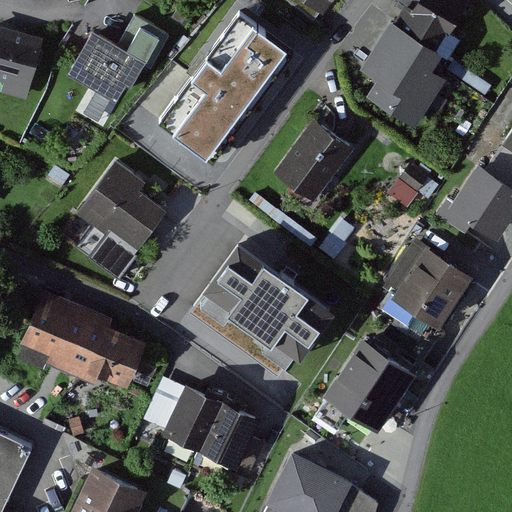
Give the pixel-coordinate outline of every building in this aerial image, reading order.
[(333,0),(298,0),(320,17),(333,0)] [(468,0),(412,0),(399,20),(391,15),(359,64),(377,75),(367,89),(416,121),(424,108),(437,117),(451,97),(437,88),(447,74),(432,64),(442,49),(438,47),(468,0)] [(241,3),(154,116),(210,158),(296,46),(241,3)] [(173,32),(136,11),(119,40),(93,25),(68,69),(117,97),(140,57),(154,65),(173,32)] [(45,38),(0,26),(0,79),(7,81),(4,92),(30,99),(45,38)] [(358,146),(318,115),(277,167),(317,198),(358,146)] [(511,125),(503,137),(511,143),(511,125)] [(511,199),(511,174),(472,149),(440,199),(491,232),(511,199)] [(410,192),(431,165),(412,150),(391,178),(410,192)] [(150,182),(120,160),(86,206),(145,249),(173,212),(143,191),(150,182)] [(333,308),(236,236),(201,284),(297,355),(333,308)] [(468,271),(427,242),(391,294),(431,323),(468,271)] [(117,322),(49,292),(27,340),(130,386),(148,345),(113,329),(117,322)] [(378,427),(416,369),(362,334),(322,391),(378,427)] [(259,415),(187,384),(166,434),(238,464),(259,415)] [(0,511),(145,511),(153,495),(100,470),(80,511),(7,511),(39,445),(0,427),(0,511)] [(337,511),(355,478),(290,446),(263,499),(289,511),(337,511)]
